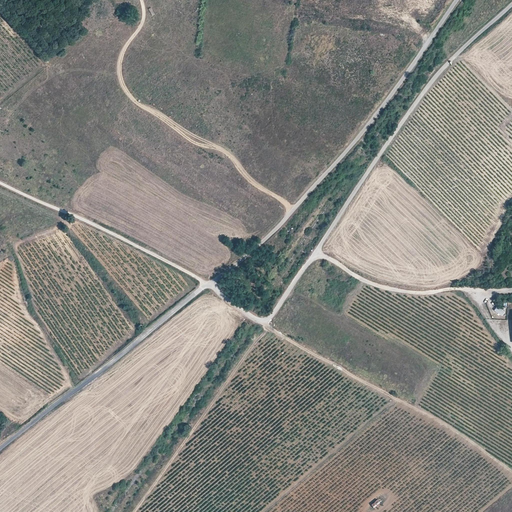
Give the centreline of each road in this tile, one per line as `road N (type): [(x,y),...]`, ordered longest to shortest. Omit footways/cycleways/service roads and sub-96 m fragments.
road 1 (unclassified): [(206,283),(258,320),(272,317),(435,77),(511,4)]
road 2 (tertiary): [(206,283),(279,225),(354,142),(456,0)]
road 3 (track): [(290,213),(133,98),(120,58),(144,19),(140,0)]
road 4 (track): [(264,321),(511,472)]
road 5 (tertiary): [(0,448),(206,283)]
road 6 (unclassified): [(0,182),(206,283)]
road 7 (track): [(511,288),(415,292),(373,282),(316,251)]
